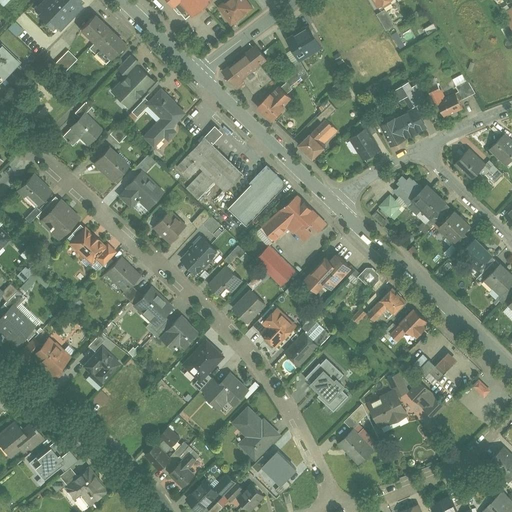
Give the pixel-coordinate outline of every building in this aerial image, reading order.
[(42,0),(36,6),(41,11),(37,14),(53,29),(56,26),(60,30),(83,6),(79,2),(80,0),(42,0)] [(167,0),(171,4),(173,4),(174,5),(179,0),(180,0),(192,13),(207,0),(167,0)] [(245,0),(227,0),(220,6),(232,23),(252,8),(245,0)] [(393,26),(385,12),(378,16),(387,30),(393,26)] [(126,43),(96,14),(82,29),(83,28),(91,34),(89,36),(101,47),(95,53),(107,63),(126,43)] [(15,21),(8,28),(17,37),(23,29),(15,21)] [(310,25),(288,38),(300,59),(322,46),(310,25)] [(278,41),(264,51),(271,60),(285,50),(278,41)] [(21,62),(2,44),(0,45),(0,83),(0,84),(21,62)] [(256,46),(224,71),(235,83),(261,63),(266,58),(256,46)] [(69,50),(52,67),(61,76),(78,59),(69,50)] [(140,63),(131,55),(118,68),(127,76),(137,65),(138,65),(140,63)] [(307,72),(300,59),(293,63),(296,67),(301,76),(307,72)] [(261,63),(235,83),(238,86),(245,81),(254,93),(273,78),(261,63)] [(127,76),(113,91),(119,97),(122,94),(131,104),(147,87),(153,81),(153,80),(138,65),(137,65),(127,76)] [(296,67),(283,77),(290,86),(302,77),(301,76),(296,67)] [(160,83),(155,78),(153,80),(153,81),(147,87),(151,91),(160,83)] [(436,78),(426,83),(428,88),(438,83),(436,78)] [(468,80),(457,86),(463,98),(475,92),(468,80)] [(438,83),(428,88),(432,95),(432,96),(435,94),(442,91),(438,83)] [(185,113),(161,90),(150,102),(165,116),(145,136),(155,146),(165,136),(173,128),(179,121),(178,120),(185,113)] [(286,91),(278,100),(285,106),(293,98),(286,91)] [(421,103),(414,91),(408,94),(415,106),(421,103)] [(442,91),(435,94),(439,101),(445,98),(442,91)] [(271,93),(259,105),(273,119),(285,107),(285,106),(278,100),(271,93)] [(439,101),(438,102),(439,103),(445,116),(452,113),(453,116),(455,117),(458,115),(459,114),(457,110),(464,107),(457,93),(439,101)] [(435,94),(432,96),(432,95),(428,97),(432,106),(439,103),(438,102),(439,101),(435,94)] [(143,100),(132,111),(138,117),(149,105),(143,100)] [(87,101),(76,113),(81,118),(85,113),(86,114),(92,107),(87,101)] [(332,103),(318,117),(323,122),(327,118),(327,119),(338,108),(332,103)] [(417,109),(396,119),(404,135),(416,129),(418,132),(426,127),(417,109)] [(81,118),(63,136),(71,142),(79,134),(89,143),(102,129),(86,114),(85,113),(81,118)] [(369,116),(361,121),(366,129),(367,129),(371,135),(378,131),(369,116)] [(323,122),(300,145),(314,158),(327,146),(324,143),(338,130),(327,119),(327,118),(323,122)] [(396,119),(383,125),(392,144),(418,132),(416,129),(404,135),(396,119)] [(119,125),(111,134),(120,143),(128,134),(119,125)] [(173,128),(165,136),(169,140),(177,132),(173,128)] [(366,129),(352,138),(364,158),(380,149),(371,135),(367,129),(366,129)] [(511,141),(504,134),(491,148),(506,162),(511,155),(511,141)] [(204,170),(187,187),(199,198),(216,181),(227,191),(243,174),(205,137),(188,154),(189,155),(201,166),(204,170)] [(118,155),(109,146),(94,162),(101,169),(102,168),(114,180),(113,180),(114,181),(129,165),(128,165),(126,167),(116,157),(118,155)] [(476,157),(469,150),(456,162),(465,171),(467,169),(474,176),(486,164),(477,155),(476,157)] [(149,153),(134,168),(140,174),(142,171),(145,173),(157,161),(149,153)] [(189,155),(178,167),(189,178),(201,166),(189,155)] [(503,173),(494,165),(490,169),(494,173),(490,177),(495,182),(503,173)] [(268,168),(229,208),(248,226),(286,185),(268,168)] [(140,174),(127,187),(128,188),(121,195),(132,206),(138,200),(139,201),(140,200),(145,204),(152,197),(156,200),(164,192),(145,173),(142,171),(140,174)] [(52,191),(34,173),(18,189),(25,196),(28,193),(40,204),(52,191)] [(407,179),(403,176),(397,182),(400,185),(395,190),(408,204),(413,199),(422,189),(420,187),(422,185),(418,182),(417,182),(410,175),(407,179)] [(447,202),(428,184),(422,189),(413,199),(431,216),(432,217),(446,202),(447,202)] [(319,215),(298,195),(282,209),(300,226),(302,229),(305,226),(307,229),(312,225),(310,222),(318,215),(319,215)] [(391,195),(379,207),(392,219),(403,207),(391,195)] [(41,211),(37,215),(42,220),(60,202),(55,197),(41,211)] [(79,217),(61,200),(60,202),(42,220),(59,237),(79,217)] [(446,202),(432,217),(431,216),(426,221),(431,226),(451,206),(446,202)] [(37,207),(26,218),(30,222),(37,215),(41,211),(37,207)] [(206,208),(193,222),(199,229),(213,215),(206,208)] [(300,226),(282,209),(261,228),(274,241),(270,245),(291,226),(295,231),(300,226)] [(471,226),(455,210),(440,226),(447,233),(448,232),(457,239),(457,240),(464,233),(471,226)] [(186,225),(170,211),(155,226),(171,241),(186,225)] [(222,224),(212,215),(204,224),(213,233),(222,224)] [(327,224),(318,215),(310,222),(312,225),(313,224),(319,231),(327,224)] [(81,224),(73,232),(77,236),(85,228),(81,224)] [(0,248),(11,237),(0,225),(0,248)] [(77,236),(72,242),(78,247),(78,249),(85,255),(87,255),(92,260),(96,256),(106,246),(105,246),(99,239),(99,238),(94,233),(93,234),(86,227),(85,228),(77,236)] [(223,232),(219,228),(214,234),(218,237),(223,232)] [(464,233),(457,240),(457,239),(453,243),(458,248),(469,237),(464,233)] [(197,244),(183,259),(198,273),(218,252),(201,235),(195,242),(197,244)] [(476,239),(463,253),(469,259),(470,258),(480,268),(482,266),(491,255),(482,246),(482,245),(476,239)] [(108,243),(105,246),(106,246),(96,256),(104,264),(117,251),(108,243)] [(270,245),(256,259),(282,285),(297,270),(270,245)] [(238,255),(233,251),(226,259),(230,263),(228,265),(228,266),(238,255)] [(328,257),(306,279),(318,290),(326,281),(332,287),(343,275),(351,266),(338,254),(332,261),(328,257)] [(491,255),(482,266),(486,270),(496,260),(491,255)] [(140,274),(121,256),(103,275),(103,276),(107,272),(115,280),(118,277),(123,281),(120,284),(125,289),(126,289),(131,284),(140,274)] [(486,270),(485,271),(489,275),(500,264),(496,260),(486,270)] [(489,275),(486,278),(502,294),(511,283),(511,273),(506,268),(506,269),(501,264),(501,263),(500,264),(489,275)] [(228,266),(228,265),(210,284),(230,303),(230,302),(219,292),(226,285),(233,291),(243,279),(228,266)] [(351,266),(343,275),(348,279),(357,269),(352,265),(351,266)] [(373,267),(367,267),(359,276),(372,288),(380,280),(380,274),(373,267)] [(37,269),(30,277),(33,280),(40,273),(37,269)] [(23,291),(31,281),(19,270),(15,274),(23,282),(18,287),(23,291)] [(258,275),(249,284),(254,288),(263,280),(258,275)] [(12,281),(3,290),(3,291),(1,293),(8,300),(19,288),(12,281)] [(511,283),(502,294),(498,298),(503,302),(505,300),(511,292),(511,283)] [(139,292),(131,284),(126,289),(125,289),(122,291),(131,300),(139,292)] [(159,294),(152,288),(153,287),(152,286),(136,304),(154,321),(156,323),(164,315),(172,306),(159,294)] [(407,300),(392,287),(380,300),(388,307),(394,313),(407,300)] [(8,300),(5,302),(10,307),(12,305),(16,308),(27,296),(19,288),(8,300)] [(252,290),(234,308),(248,322),(266,304),(252,290)] [(388,307),(380,300),(372,309),(379,316),(383,312),(388,307)] [(16,308),(12,305),(10,307),(0,317),(0,324),(19,342),(35,326),(16,308)] [(394,313),(388,307),(383,312),(389,318),(394,313)] [(278,308),(270,317),(269,317),(268,318),(268,319),(267,320),(272,324),(267,329),(271,333),(269,335),(278,343),(282,339),(283,339),(294,328),(287,321),(289,319),(278,308)] [(362,308),(353,317),(358,322),(367,312),(362,308)] [(427,320),(414,308),(401,323),(408,330),(413,334),(415,332),(418,336),(427,327),(424,324),(427,320)] [(379,316),(372,309),(368,313),(375,321),(379,316)] [(156,323),(154,321),(150,325),(156,332),(157,331),(169,319),(164,315),(156,323)] [(184,320),(181,317),(182,316),(182,315),(174,323),(162,336),(174,348),(175,347),(177,348),(178,347),(177,345),(180,342),(185,346),(199,332),(194,327),(192,329),(187,325),(188,323),(188,322),(187,320),(186,320),(185,320),(184,320)] [(263,316),(253,326),(262,335),(267,329),(272,324),(267,320),(263,316)] [(312,316),(303,326),(308,332),(309,332),(318,322),(312,316)] [(169,319),(157,331),(162,336),(174,323),(169,319)] [(318,322),(309,332),(308,332),(306,334),(313,340),(324,328),(318,322)] [(394,322),(386,330),(390,335),(392,333),(398,326),(394,322)] [(398,326),(392,333),(398,340),(408,330),(401,323),(398,326)] [(324,328),(313,340),(318,345),(319,347),(331,334),(324,328)] [(305,333),(287,352),(291,356),(295,356),(300,360),(304,360),(318,345),(313,340),(306,334),(305,333)] [(99,334),(89,344),(95,349),(105,339),(99,334)] [(34,337),(22,350),(30,358),(34,354),(33,354),(42,344),(34,337)] [(56,344),(49,338),(50,337),(49,337),(42,344),(33,354),(34,354),(41,361),(46,366),(54,373),(70,356),(69,356),(68,357),(62,351),(64,349),(58,342),(56,344)] [(206,338),(182,364),(199,379),(201,382),(208,374),(226,356),(206,338)] [(120,363),(102,346),(85,365),(102,381),(120,363)] [(320,362),(306,377),(322,392),(318,396),(327,404),(330,401),(337,408),(349,395),(342,388),(345,385),(339,380),(345,374),(327,357),(322,363),(320,362)] [(436,365),(429,358),(419,369),(425,376),(430,371),(439,379),(446,371),(437,363),(436,365)] [(248,389),(231,373),(221,384),(213,393),(211,395),(222,405),(229,398),(235,404),(248,389)] [(213,378),(208,374),(201,382),(199,379),(194,384),(201,391),(203,388),(213,378)] [(399,374),(389,379),(395,391),(398,395),(408,390),(399,374)] [(213,378),(203,388),(211,395),(213,393),(221,384),(214,377),(213,378)] [(482,398),(489,391),(477,378),(470,385),(482,398)] [(420,382),(410,393),(419,402),(429,391),(420,382)] [(101,389),(94,397),(102,405),(110,397),(101,389)] [(395,391),(370,403),(381,424),(389,420),(390,422),(401,417),(400,415),(406,412),(398,395),(395,391)] [(363,403),(350,416),(357,424),(368,413),(363,403)] [(264,421),(249,407),(235,421),(246,432),(250,429),(255,434),(250,438),(243,445),(254,456),(267,443),(269,445),(280,434),(273,427),(270,430),(266,426),(265,427),(262,424),(264,421)] [(16,421),(0,433),(0,441),(11,455),(21,446),(24,449),(29,445),(27,443),(40,432),(35,426),(31,422),(22,429),(16,421)] [(181,437),(169,426),(161,435),(166,440),(160,445),(166,452),(181,437)] [(373,449),(354,429),(340,442),(360,462),(373,449)] [(40,432),(27,443),(29,445),(31,448),(44,437),(40,432)] [(54,441),(30,462),(45,479),(59,466),(62,464),(60,462),(63,459),(61,457),(65,454),(54,441)] [(185,441),(175,451),(180,456),(190,446),(185,441)] [(160,445),(158,443),(146,454),(160,469),(172,458),(166,452),(160,445)] [(200,455),(190,446),(180,456),(183,460),(190,452),(197,459),(200,455)] [(511,454),(504,447),(490,462),(510,480),(511,477),(511,454)] [(69,451),(65,454),(61,457),(63,459),(60,462),(62,464),(59,466),(64,472),(71,466),(78,461),(69,451)] [(268,461),(263,466),(264,466),(281,484),(282,484),(286,479),(297,469),(278,451),(268,461)] [(183,460),(182,462),(188,468),(197,459),(190,452),(183,460)] [(263,466),(268,461),(263,455),(253,466),(259,471),(264,466),(263,466)] [(181,462),(170,473),(184,486),(195,475),(188,468),(182,462),(181,462)] [(64,472),(60,475),(68,485),(78,476),(71,466),(64,472)] [(107,490),(89,467),(78,476),(68,485),(66,486),(74,496),(75,496),(83,490),(87,496),(86,497),(91,503),(107,490)] [(229,473),(216,486),(225,495),(226,493),(236,483),(237,482),(229,473)] [(291,484),(286,479),(282,484),(281,484),(275,490),(281,495),(291,484)] [(206,480),(189,498),(201,510),(217,494),(217,491),(206,480)] [(238,483),(226,494),(232,500),(244,488),(238,483)] [(265,495),(253,484),(239,498),(252,510),(259,502),(259,501),(265,495)] [(87,496),(83,490),(75,496),(85,509),(91,503),(86,497),(87,496)] [(289,491),(284,493),(286,503),(292,502),(289,491)] [(511,511),(511,499),(503,491),(492,502),(492,503),(484,511),(483,511),(511,511)] [(450,496),(432,504),(435,511),(457,511),(456,509),(455,510),(449,497),(450,496)] [(219,501),(210,511),(218,511),(224,506),(219,501)]
